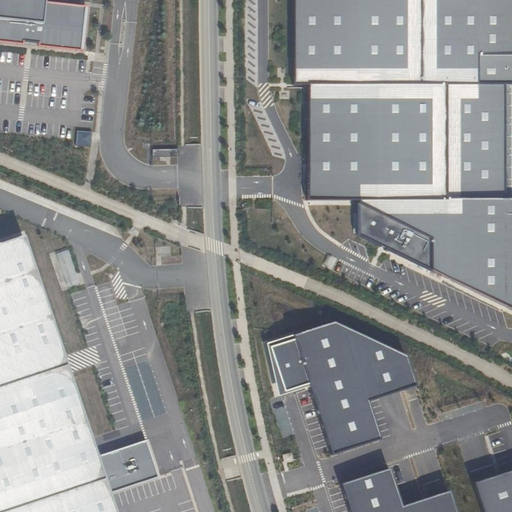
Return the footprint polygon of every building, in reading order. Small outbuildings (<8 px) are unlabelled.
[(0,0),(0,47),(77,55),(82,10),(43,6),(43,0),(0,0)] [(511,0),(290,0),(291,86),(307,86),(307,200),(356,200),(511,200),(511,84),(511,0)] [(511,199),(511,200),(356,200),(355,235),(511,309),(511,199)] [(0,511),(112,511),(107,494),(157,477),(143,437),(94,454),(21,234),(0,240),(0,511)] [(305,383),(329,451),(377,437),(364,400),(411,384),(402,354),(333,321),(266,342),(279,393),(305,383)] [(453,511),(447,490),(399,506),(387,468),(338,483),(347,511),(453,511)] [(511,511),(511,469),(474,482),(483,511),(511,511)]
